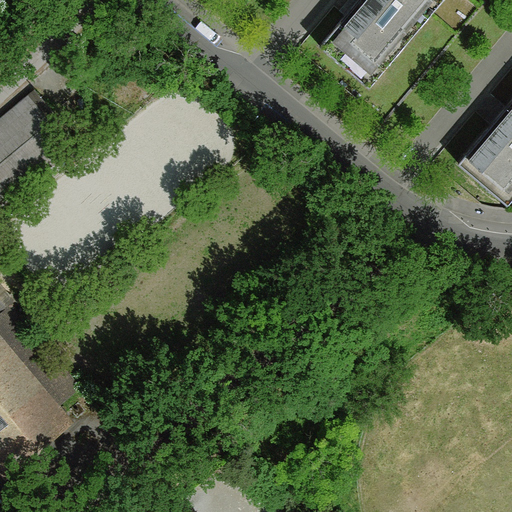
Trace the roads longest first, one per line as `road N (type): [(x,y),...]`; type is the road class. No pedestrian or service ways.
road 1 (residential): [(511,242),(451,229),(408,204),(155,0)]
road 2 (motorway): [(511,422),(308,511)]
